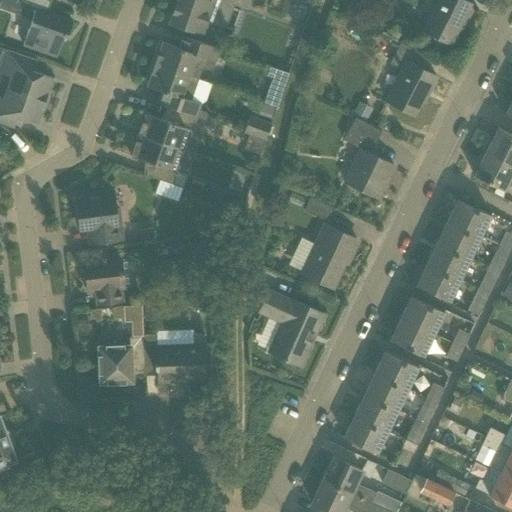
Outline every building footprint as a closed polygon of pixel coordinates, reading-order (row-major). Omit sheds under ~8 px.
[(1,0),(0,3),(0,7),(15,13),(32,19),(23,45),(57,57),(65,35),(67,36),(72,22),(47,13),(51,0),(1,0)] [(177,0),(169,22),(203,34),(208,21),(209,22),(209,21),(208,20),(215,0),(226,0),(247,7),(249,0),(177,0)] [(474,6),(462,0),(438,0),(424,29),(452,44),(453,39),(463,20),(466,21),(474,6)] [(401,40),(405,34),(397,30),(392,28),(387,38),(399,44),(400,43),(401,40)] [(199,79),(199,78),(203,67),(212,70),(215,61),(218,62),(222,49),(186,37),(182,48),(163,42),(155,64),(199,79)] [(437,77),(421,69),(427,57),(400,43),(399,44),(390,62),(404,70),(387,101),(414,115),(426,91),(429,92),(437,77)] [(53,78),(33,71),(37,60),(6,50),(0,68),(0,85),(48,102),(52,91),(49,90),(53,78)] [(286,82),(290,71),(266,63),(262,74),(273,77),(286,82)] [(147,86),(167,93),(163,105),(170,107),(197,117),(202,105),(190,101),(199,79),(155,64),(147,86)] [(0,123),(13,128),(17,117),(37,124),(41,112),(45,113),(48,102),(0,85),(0,123)] [(272,116),(275,107),(264,103),(262,102),(259,111),(258,112),(258,114),(271,119),(272,116)] [(366,122),(372,109),(359,102),(352,115),(355,117),(366,122)] [(184,128),(194,130),(198,117),(197,117),(170,107),(166,120),(147,114),(147,113),(146,113),(139,134),(177,149),(184,128)] [(251,117),(245,133),(266,141),(272,125),(251,117)] [(360,148),(344,181),(379,197),(394,165),(370,154),(381,130),(355,117),(349,129),(344,139),(360,148)] [(511,135),(498,128),(486,152),(511,164),(511,135)] [(151,162),(146,175),(183,188),(188,176),(170,170),(177,149),(139,134),(131,156),(132,157),(132,156),(151,162)] [(504,191),(507,185),(511,187),(511,164),(486,152),(474,176),(504,191)] [(115,209),(115,207),(113,191),(89,194),(89,197),(76,199),(79,229),(87,228),(89,244),(122,240),(119,209),(115,209)] [(238,207),(242,197),(224,191),(220,201),(238,207)] [(329,221),(334,207),(310,197),(305,211),(329,221)] [(481,237),(491,215),(458,199),(447,221),(481,237)] [(437,242),(470,258),(481,237),(447,221),(437,242)] [(303,266),(314,272),(332,280),(344,254),(350,256),(358,241),(323,224),(303,266)] [(154,241),(154,230),(154,228),(139,229),(140,242),(154,241)] [(498,245),(510,251),(511,246),(511,234),(509,233),(505,231),(498,245)] [(427,264),(460,280),(470,258),(437,242),(427,264)] [(500,272),(507,258),(494,252),(487,266),(500,272)] [(97,304),(123,301),(121,288),(124,287),(121,258),(84,262),(87,292),(95,291),(97,304)] [(450,301),(460,280),(427,264),(416,285),(450,301)] [(500,272),(487,266),(477,288),(489,294),(500,272)] [(511,282),(509,281),(502,295),(511,299),(511,282)] [(479,316),(489,294),(477,288),(466,310),(479,316)] [(323,313),(292,299),(292,301),(268,290),(260,310),(283,321),(269,352),(300,365),(323,313)] [(434,334),(444,312),(411,296),(401,318),(434,334)] [(158,321),(157,304),(143,305),(144,321),(158,321)] [(101,310),(89,310),(89,319),(95,319),(95,321),(101,321),(101,310)] [(390,340),(423,356),(434,334),(401,318),(390,340)] [(132,325),(132,337),(129,337),(129,346),(99,348),(100,383),(129,382),(132,378),(132,376),(132,370),(145,369),(143,336),(143,325),(132,325)] [(451,342),(463,348),(469,335),(457,329),(451,342)] [(194,343),(156,345),(155,336),(143,336),(145,369),(157,369),(157,383),(158,383),(158,381),(205,379),(205,381),(206,381),(204,334),(193,335),(194,343)] [(456,363),(463,348),(451,342),(444,357),(456,363)] [(408,388),(419,367),(385,351),(375,372),(408,388)] [(364,394),(398,410),(408,388),(375,372),(364,394)] [(501,399),(511,404),(511,379),(501,399)] [(425,396),(437,402),(443,389),(431,383),(425,396)] [(472,391),(468,398),(480,404),(483,396),(472,391)] [(387,432),(388,431),(398,410),(364,394),(354,415),(387,432)] [(437,402),(425,396),(415,418),(426,424),(437,402)] [(457,413),(462,401),(454,397),(448,409),(457,413)] [(344,437),(377,453),(387,432),(354,415),(344,437)] [(426,424),(415,418),(404,439),(416,445),(426,424)] [(0,469),(9,466),(7,462),(13,460),(13,461),(15,460),(14,457),(9,444),(9,443),(8,441),(6,435),(5,432),(0,419),(0,469)] [(490,428),(486,436),(501,444),(506,435),(490,428)] [(469,429),(465,437),(472,440),(476,432),(469,429)] [(501,444),(486,436),(485,437),(482,444),(498,452),(501,444)] [(405,468),(416,445),(404,439),(393,462),(405,468)] [(511,449),(500,472),(511,477),(511,449)] [(356,483),(362,471),(334,457),(323,479),(371,503),(376,493),(356,483)] [(417,472),(427,477),(431,467),(422,463),(417,472)] [(484,478),(495,483),(494,485),(480,479),(475,488),(490,495),(489,496),(511,506),(511,477),(500,472),(489,467),(484,478)] [(388,469),(383,480),(407,492),(412,480),(388,469)] [(439,470),(434,481),(433,482),(455,493),(456,492),(464,496),(469,485),(439,470)] [(434,481),(426,477),(426,478),(416,473),(410,486),(449,505),(455,493),(433,482),(434,481)] [(312,503),(330,511),(341,511),(346,504),(362,511),(390,511),(371,503),(323,479),(312,503)]
